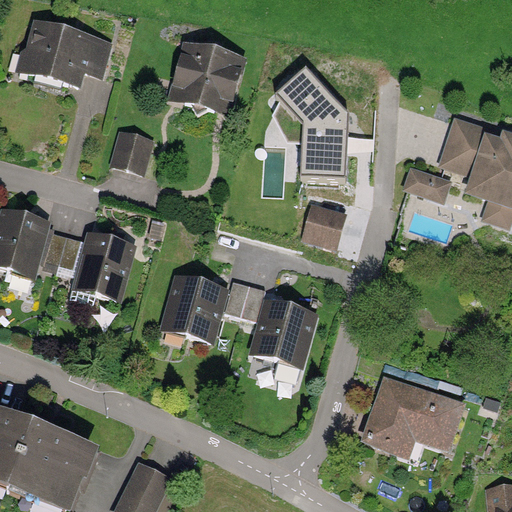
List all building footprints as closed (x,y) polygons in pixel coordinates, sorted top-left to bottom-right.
[(110,48),(38,28),(30,56),(33,61),(28,78),(68,89),(73,73),(101,81),(110,48)] [(244,64),(200,52),(196,65),(183,62),(175,89),(188,93),(184,108),(192,110),(197,119),(208,114),(215,116),(219,101),(232,105),(244,64)] [(349,123),(306,75),(277,101),(297,123),(302,119),(314,132),(303,142),(301,184),(346,186),(349,123)] [(511,144),(457,127),(447,159),(480,170),(472,196),(492,203),(491,206),(511,213),(511,144)] [(152,145),(123,137),(114,169),(143,177),(152,145)] [(446,187),(413,176),(407,193),(440,205),(446,187)] [(344,219),(315,211),(306,243),(335,251),(344,219)] [(47,229),(5,217),(0,233),(0,272),(13,276),(15,268),(35,273),(47,229)] [(109,245),(91,241),(79,283),(76,282),(70,304),(93,311),(97,299),(118,305),(133,252),(119,249),(122,239),(111,236),(109,245)] [(81,245),(53,237),(44,266),(73,274),(81,245)] [(225,296),(179,284),(167,327),(187,333),(185,339),(211,346),(225,296)] [(266,295),(234,285),(225,316),(257,325),(266,295)] [(274,310),(268,308),(254,358),(279,365),(275,379),(297,385),(315,321),(289,314),(291,308),(276,304),(274,310)] [(461,410),(386,385),(366,444),(395,454),(401,435),(447,451),(461,410)] [(93,458),(0,422),(0,490),(56,511),(67,511),(79,482),(83,484),(93,458)] [(155,511),(168,487),(139,473),(119,511),(155,511)] [(511,511),(511,492),(489,495),(491,511),(511,511)]
